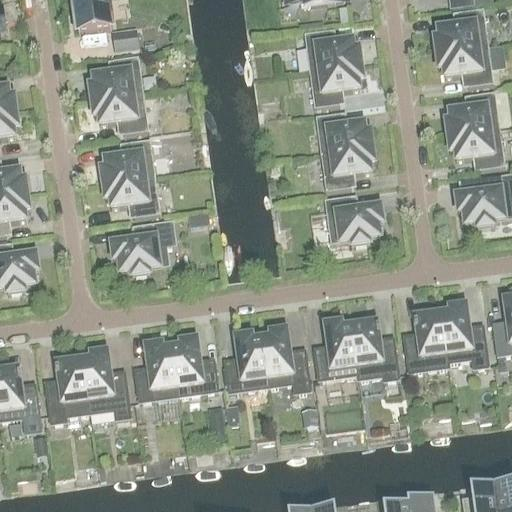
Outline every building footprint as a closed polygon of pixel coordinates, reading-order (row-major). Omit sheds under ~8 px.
[(112,33),(107,0),(72,0),(78,38),(112,33)] [(285,0),(286,8),(303,6),(304,12),(349,6),(348,0),(285,0)] [(491,0),(479,0),(481,9),(493,7),(491,0)] [(346,11),(338,12),(340,27),(348,26),(346,11)] [(436,59),(488,52),(483,15),(457,18),(459,31),(438,34),(439,43),(434,44),(436,59)] [(112,36),(115,58),(139,55),(136,33),(112,36)] [(309,77),(361,70),(359,54),(354,55),(353,46),(331,49),(330,36),(304,40),(309,77)] [(493,89),(488,52),(436,59),(439,75),(443,74),(445,83),(466,80),(468,93),(493,89)] [(92,107),(143,100),(138,63),(113,66),(114,79),(93,82),(94,91),(89,91),(92,107)] [(363,86),(361,70),(309,77),(314,114),(340,111),(338,98),(360,95),(359,86),(363,86)] [(0,119),(16,117),(14,102),(9,102),(8,94),(0,94),(0,119)] [(448,143),(500,135),(495,98),(469,102),(471,114),(449,117),(450,126),(446,127),(448,143)] [(149,137),(143,100),(92,107),(94,123),(99,122),(100,131),(121,128),(123,141),(149,137)] [(19,133),(16,117),(0,119),(0,144),(15,143),(14,134),(19,133)] [(321,160),(373,153),(370,137),(366,138),(364,129),(343,132),(341,120),(316,123),(321,160)] [(505,173),(500,135),(448,143),(450,158),(455,158),(456,166),(478,163),(479,176),(505,173)] [(103,190),(155,183),(150,146),(124,149),(126,162),(105,165),(106,174),(101,174),(103,190)] [(375,169),(373,153),(321,160),(326,197),(352,194),(350,181),(371,178),(370,169),(375,169)] [(0,204),(28,201),(26,185),(21,186),(20,177),(0,179),(0,204)] [(484,198),(456,202),(458,219),(463,218),(465,231),(476,230),(477,235),(494,232),(494,227),(511,224),(511,180),(482,184),(484,198)] [(110,205),(111,214),(133,211),(135,224),(160,220),(155,183),(103,190),(105,206),(110,205)] [(30,216),(28,201),(0,204),(0,242),(6,242),(5,229),(26,226),(25,217),(30,216)] [(351,203),(325,206),(331,250),(351,247),(352,252),(369,249),(369,245),(380,243),(378,230),(383,229),(381,212),(353,216),(351,203)] [(208,218),(188,221),(190,233),(209,230),(208,218)] [(132,282),(150,280),(149,275),(170,272),(167,254),(177,252),(173,227),(137,232),(139,246),(111,250),(114,266),(118,266),(120,279),(132,277),(132,282)] [(7,250),(0,250),(0,295),(7,295),(8,300),(25,297),(24,292),(35,291),(34,277),(38,277),(36,260),(9,264),(7,250)] [(508,335),(494,337),(500,377),(507,376),(505,361),(511,360),(511,305),(504,306),(508,335)] [(450,318),(441,320),(448,369),(449,369),(472,366),(473,375),(489,373),(484,338),(470,340),(466,311),(449,314),(450,318)] [(448,369),(441,320),(415,323),(416,331),(415,331),(415,335),(417,335),(419,347),(405,349),(409,379),(449,374),(449,369),(448,369)] [(377,328),(351,332),(358,382),(357,382),(358,386),(383,383),(384,388),(399,386),(394,351),(380,352),(379,340),(380,340),(379,336),(378,336),(377,328)] [(342,333),(342,329),(325,331),(329,360),(315,362),(319,387),(357,382),(358,382),(351,332),(342,333)] [(271,343),(262,345),(269,394),(293,391),(294,400),(311,398),(306,363),(291,365),(287,336),(270,338),(271,343)] [(269,394),(262,345),(253,346),(252,341),(235,343),(239,372),(226,374),(229,399),(269,394)] [(181,352),(172,354),(179,403),(218,398),(215,372),(201,374),(197,345),(180,348),(181,352)] [(163,355),(162,350),(146,353),(150,381),(136,383),(139,405),(139,409),(179,403),(172,354),(163,355)] [(131,424),(125,384),(112,386),(108,358),(91,360),(92,365),(83,366),(90,420),(114,417),(116,426),(131,424)] [(83,366),(57,370),(58,377),(56,377),(57,381),(58,381),(60,394),(46,395),(51,431),(66,428),(66,424),(90,420),(83,366)] [(0,428),(38,423),(34,397),(20,399),(19,387),(20,386),(20,382),(18,382),(17,375),(0,377),(0,428)] [(237,411),(226,413),(229,432),(240,431),(237,411)] [(221,413),(208,415),(211,430),(224,429),(221,413)] [(316,414),(304,415),(306,431),(318,429),(316,414)] [(46,443),(36,445),(38,461),(48,460),(46,443)] [(511,511),(511,493),(495,496),(497,511),(511,511)] [(473,504),(462,506),(462,511),(497,511),(495,496),(472,499),(473,504)]
